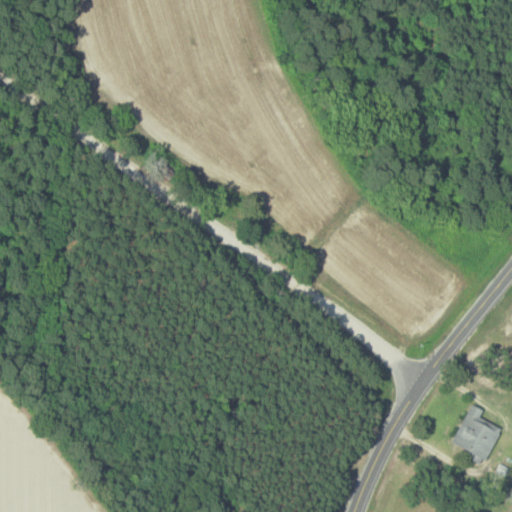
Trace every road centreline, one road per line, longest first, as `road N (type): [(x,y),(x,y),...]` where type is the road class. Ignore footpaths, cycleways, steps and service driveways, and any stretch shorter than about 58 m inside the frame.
road 1 (residential): [(423,384),(0,81)]
road 2 (residential): [(354,511),(400,419),(511,269)]
